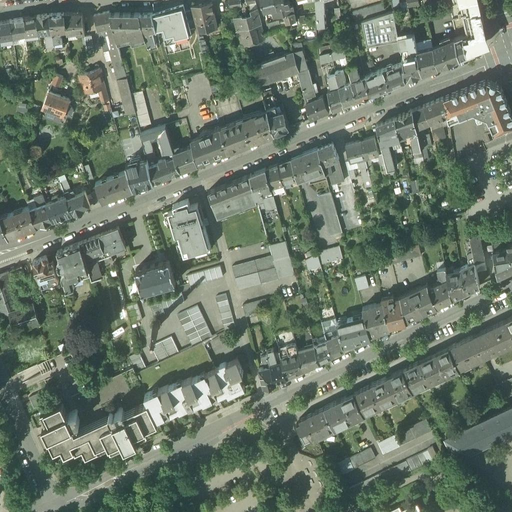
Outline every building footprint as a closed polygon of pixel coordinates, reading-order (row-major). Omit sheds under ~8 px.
[(231,0),(229,0),(231,10),(233,10),(233,8),(241,6),(240,0),(231,0)] [(274,18),(284,15),(282,7),(277,8),(275,0),(261,0),(264,12),(272,10),(274,18)] [(275,0),(277,8),(282,7),(286,6),(286,8),(291,7),(289,0),(285,0),(284,0),(275,0)] [(315,0),(316,1),(317,11),(318,25),(327,25),(325,0),(315,0)] [(395,0),(391,1),(393,11),(399,10),(397,0),(395,0)] [(456,37),(455,37),(459,59),(476,52),(475,48),(482,45),(480,35),(483,34),(481,24),(483,24),(484,23),(483,20),(484,20),(482,13),(481,10),(482,10),(479,0),(453,0),(454,3),(460,1),(462,13),(458,14),(459,18),(452,20),(456,37)] [(409,9),(408,6),(407,2),(399,4),(401,10),(409,9)] [(191,7),(194,20),(215,16),(212,3),(191,7)] [(383,3),(368,8),(371,18),(387,13),(383,3)] [(183,4),(153,15),(165,12),(182,7),(189,35),(191,34),(183,4)] [(293,7),(291,7),(286,8),(286,6),(282,7),(284,15),(286,22),(286,24),(290,23),(296,21),(293,7)] [(165,12),(153,15),(157,30),(162,29),(166,44),(190,38),(189,35),(182,7),(165,12)] [(355,23),(371,18),(368,8),(352,13),(355,23)] [(252,16),(247,18),(250,28),(261,25),(257,9),(250,11),(252,16)] [(362,21),(367,46),(392,41),(398,40),(398,37),(394,17),(393,11),(362,21)] [(94,16),(98,32),(102,31),(106,30),(107,30),(111,43),(117,41),(110,14),(109,12),(94,16)] [(65,34),(67,34),(64,14),(50,15),(54,44),(63,43),(62,37),(60,34),(62,32),(64,32),(65,34)] [(82,14),(64,14),(67,34),(67,35),(76,33),(77,36),(85,35),(82,14)] [(139,14),(110,14),(117,41),(130,37),(131,41),(145,37),(139,14)] [(152,14),(139,14),(145,37),(146,41),(148,47),(155,45),(152,34),(150,34),(150,32),(156,31),(152,14)] [(54,45),(54,44),(50,15),(37,16),(39,34),(45,33),(47,47),(54,45)] [(25,36),(39,34),(37,16),(23,19),(25,36)] [(194,20),(197,33),(202,33),(217,29),(215,16),(194,20)] [(237,31),(250,28),(247,18),(242,19),(242,17),(234,19),(237,31)] [(25,36),(23,19),(9,21),(12,39),(25,36)] [(0,40),(12,39),(9,21),(0,22),(0,40)] [(270,32),(281,29),(280,24),(279,21),(268,24),(270,32)] [(264,35),(261,25),(250,28),(237,31),(241,47),(263,42),(264,35)] [(344,27),(347,38),(352,37),(350,26),(344,27)] [(104,38),(108,51),(110,51),(112,50),(110,43),(111,43),(107,30),(106,30),(102,31),(104,38)] [(25,36),(26,43),(40,41),(39,34),(25,36)] [(401,59),(402,61),(406,80),(422,74),(417,52),(417,49),(415,43),(414,34),(398,37),(398,40),(400,49),(408,48),(410,57),(401,59)] [(85,37),(87,50),(93,49),(91,36),(85,37)] [(455,37),(440,43),(445,64),(459,59),(455,37)] [(12,39),(0,40),(0,47),(13,46),(12,39)] [(415,43),(417,49),(421,49),(433,46),(431,39),(415,43)] [(398,40),(392,41),(394,51),(400,49),(398,40)] [(112,61),(121,58),(118,45),(117,41),(111,43),(110,43),(112,50),(110,51),(110,52),(112,61)] [(200,43),(202,54),(208,53),(205,42),(204,42),(200,43)] [(332,45),(334,51),(342,49),(341,45),(340,42),(332,44),(332,45)] [(294,51),(299,70),(304,69),(308,68),(303,48),(302,43),(292,44),(294,51)] [(438,67),(445,64),(440,43),(433,46),(438,67)] [(320,48),(320,55),(331,52),(334,51),(332,45),(320,48)] [(422,51),(417,52),(422,74),(438,68),(438,67),(433,46),(421,49),(422,51)] [(344,49),(342,49),(334,51),(331,52),(333,60),(346,56),(344,49)] [(108,51),(103,53),(106,63),(112,61),(110,52),(110,51),(108,51)] [(252,66),(261,85),(273,80),(298,71),(300,71),(299,70),(294,51),(293,51),(286,54),(276,57),(270,59),(252,66)] [(321,63),(333,60),(331,52),(320,55),(321,63)] [(112,61),(117,80),(127,78),(121,58),(112,61)] [(402,61),(383,69),(390,86),(406,80),(402,61)] [(348,67),(352,80),(358,99),(370,94),(365,75),(361,77),(356,78),(356,76),(359,75),(359,74),(359,73),(356,64),(348,66),(348,67)] [(298,71),(306,102),(318,98),(317,96),(316,96),(308,68),(304,69),(299,70),(300,71),(298,71)] [(336,71),(336,72),(339,85),(346,104),(358,99),(352,80),(344,83),(344,80),(346,80),(346,79),(344,68),(336,71)] [(79,75),(84,94),(89,93),(97,91),(105,88),(104,83),(102,83),(100,77),(102,76),(100,69),(79,75)] [(383,69),(365,75),(370,94),(390,86),(383,69)] [(333,109),(346,104),(339,85),(336,72),(328,74),(331,85),(331,86),(332,86),(334,85),(335,87),(328,90),(333,109)] [(52,85),(59,88),(63,78),(56,75),(52,85)] [(117,80),(122,96),(131,94),(127,78),(117,80)] [(277,93),(273,80),(261,85),(260,85),(263,96),(273,94),(277,93)] [(487,117),(494,134),(511,126),(511,114),(500,85),(487,80),(444,97),(448,120),(449,121),(474,111),(477,113),(476,115),(478,120),(482,118),(484,115),(487,117)] [(109,102),(105,88),(97,91),(99,97),(101,104),(109,102)] [(91,100),(99,97),(97,91),(89,93),(91,100)] [(131,94),(133,100),(144,97),(143,91),(131,94)] [(42,109),(47,111),(44,118),(60,124),(63,117),(64,117),(64,116),(67,117),(71,116),(73,110),(71,108),(68,107),(70,100),(49,92),(42,109)] [(136,113),(131,94),(122,96),(127,115),(136,113)] [(263,96),(267,108),(276,105),(273,94),(263,96)] [(306,102),(311,118),(330,111),(323,95),(318,98),(306,102)] [(133,100),(134,105),(145,102),(144,97),(133,100)] [(444,97),(423,105),(430,122),(440,118),(443,120),(444,122),(448,120),(444,97)] [(134,105),(135,111),(147,108),(145,102),(134,105)] [(32,103),(33,110),(39,112),(41,107),(32,103)] [(110,104),(103,106),(105,112),(111,110),(110,104)] [(267,108),(267,109),(274,133),(289,127),(284,109),(278,111),(276,105),(267,108)] [(422,125),(430,122),(423,105),(413,109),(417,127),(422,125)] [(29,109),(18,107),(16,115),(27,117),(29,109)] [(135,111),(137,116),(148,113),(147,108),(135,111)] [(270,135),(274,133),(267,109),(262,111),(270,135)] [(421,147),(417,127),(413,109),(412,109),(399,115),(404,137),(407,136),(407,134),(411,133),(414,133),(414,135),(414,136),(412,136),(411,139),(414,151),(421,149),(420,147),(421,147)] [(258,139),(270,135),(262,111),(261,111),(244,116),(244,118),(251,142),(258,139)] [(137,116),(138,121),(150,119),(148,113),(137,116)] [(400,138),(404,137),(399,115),(395,116),(400,138)] [(400,138),(395,116),(395,117),(377,124),(384,153),(384,155),(388,170),(394,169),(387,141),(390,140),(391,144),(393,143),(394,146),(401,145),(400,138)] [(232,150),(251,142),(244,118),(226,125),(232,150)] [(138,121),(140,127),(151,124),(150,119),(138,121)] [(160,178),(181,170),(175,156),(173,148),(165,125),(141,133),(146,151),(147,151),(147,150),(153,149),(150,137),(159,134),(163,146),(166,156),(167,159),(160,161),(157,163),(157,162),(155,163),(160,178)] [(227,152),(232,150),(226,125),(221,127),(227,152)] [(417,127),(421,147),(427,145),(431,144),(429,133),(425,134),(423,127),(422,125),(417,127)] [(199,136),(197,137),(203,159),(209,156),(210,158),(227,152),(221,127),(212,131),(209,130),(207,130),(204,131),(201,133),(200,135),(199,136)] [(375,136),(361,140),(368,169),(370,175),(375,173),(372,163),(371,156),(378,154),(380,154),(375,136)] [(198,164),(210,158),(209,156),(203,159),(197,137),(191,139),(193,144),(198,164)] [(363,170),(368,169),(361,140),(346,144),(350,161),(350,162),(351,162),(358,160),(360,168),(362,170),(363,170)] [(318,147),(323,164),(335,160),(339,158),(333,141),(318,147)] [(179,145),(173,148),(175,156),(181,170),(198,164),(193,144),(181,148),(179,145)] [(401,145),(394,146),(395,153),(403,151),(401,145)] [(423,156),(424,160),(430,159),(427,145),(421,147),(420,147),(421,149),(422,149),(423,156)] [(318,147),(298,155),(305,179),(310,177),(309,175),(325,170),(323,164),(318,147)] [(148,158),(150,165),(155,163),(157,162),(153,149),(147,150),(147,151),(146,151),(148,158)] [(414,151),(415,158),(423,156),(422,149),(421,149),(414,151)] [(371,156),(372,163),(379,161),(379,157),(378,154),(371,156)] [(298,181),(305,179),(298,155),(291,158),(297,179),(298,181)] [(379,161),(382,172),(388,170),(384,155),(379,157),(379,161)] [(423,156),(415,158),(414,158),(415,164),(424,162),(424,160),(423,156)] [(148,158),(142,159),(145,171),(144,172),(147,185),(154,182),(154,181),(150,165),(148,158)] [(290,181),(297,179),(291,158),(278,163),(284,183),(290,181)] [(141,186),(147,185),(144,172),(145,171),(142,159),(126,164),(128,170),(133,189),(142,187),(141,186)] [(336,162),(335,160),(323,164),(325,170),(326,173),(329,185),(344,181),(339,162),(336,162)] [(354,166),(354,169),(360,168),(358,160),(351,162),(353,166),(354,166)] [(154,181),(160,178),(155,163),(150,165),(154,181)] [(278,163),(266,168),(271,188),(273,195),(276,194),(276,192),(286,190),(286,189),(284,183),(278,163)] [(89,164),(83,166),(87,180),(93,178),(89,164)] [(348,168),(351,179),(357,178),(354,169),(354,166),(353,166),(348,168)] [(250,174),(256,197),(264,195),(263,190),(271,188),(266,168),(250,174)] [(99,190),(103,201),(133,189),(128,170),(95,183),(98,190),(99,190)] [(363,170),(362,170),(361,173),(365,188),(372,186),(371,182),(370,175),(365,176),(363,170)] [(218,215),(257,199),(256,197),(250,174),(208,191),(218,215)] [(64,192),(69,190),(71,189),(67,179),(60,181),(64,192)] [(411,181),(413,193),(420,192),(417,180),(411,181)] [(258,204),(267,201),(274,199),(273,195),(271,188),(263,190),(264,195),(256,197),(257,199),(258,204)] [(67,198),(76,194),(74,189),(69,191),(69,190),(64,192),(66,195),(67,198)] [(91,193),(94,205),(103,201),(99,190),(98,190),(91,193)] [(76,194),(67,198),(73,213),(91,206),(85,191),(76,194)] [(319,196),(330,236),(341,233),(342,233),(331,192),(319,196)] [(38,206),(47,203),(43,194),(34,197),(34,198),(38,206)] [(53,221),(73,213),(67,198),(66,195),(59,198),(57,196),(52,198),(53,200),(47,203),(53,221)] [(30,207),(30,209),(38,206),(34,198),(27,201),(30,207)] [(188,199),(173,205),(174,210),(168,212),(175,236),(178,235),(184,256),(211,248),(198,203),(190,206),(188,199)] [(277,208),(274,199),(267,201),(270,209),(277,208)] [(37,227),(53,221),(47,203),(38,206),(30,209),(37,227)] [(8,238),(37,227),(30,209),(30,207),(1,219),(8,238)] [(0,239),(8,238),(1,219),(0,218),(0,217),(0,239)] [(436,220),(438,232),(446,230),(444,218),(436,220)] [(119,227),(102,234),(108,249),(110,253),(127,247),(119,227)] [(469,234),(473,251),(475,262),(484,260),(479,232),(469,234)] [(102,278),(96,261),(94,255),(108,249),(102,234),(80,243),(90,276),(92,282),(102,278)] [(272,256),(275,266),(291,262),(290,256),(286,241),(269,246),(272,256)] [(81,279),(90,276),(80,243),(57,252),(59,260),(58,262),(59,268),(63,270),(65,269),(66,272),(64,272),(62,275),(66,290),(75,287),(72,281),(80,278),(81,279)] [(419,245),(407,249),(409,259),(421,256),(419,245)] [(493,251),(498,277),(511,270),(511,245),(508,246),(508,249),(493,251)] [(318,257),(321,265),(343,258),(339,247),(334,249),(318,253),(318,257)] [(110,253),(108,249),(94,255),(96,261),(111,256),(110,253)] [(392,264),(409,259),(407,249),(389,254),(392,264)] [(469,264),(466,266),(470,290),(479,286),(477,272),(475,262),(473,251),(467,253),(469,264)] [(232,267),(235,278),(275,267),(275,266),(272,256),(232,267)] [(41,287),(42,290),(54,286),(53,283),(58,281),(53,265),(49,266),(49,263),(47,257),(46,257),(33,262),(34,264),(41,287)] [(306,264),(308,269),(321,265),(318,257),(305,260),(306,264)] [(136,270),(142,293),(176,283),(169,260),(136,270)] [(485,260),(484,260),(475,262),(477,272),(487,270),(485,260)] [(291,262),(275,266),(275,267),(278,279),(295,275),(291,262)] [(41,287),(34,264),(23,267),(22,266),(0,274),(0,340),(0,341),(22,331),(8,300),(41,287)] [(220,266),(215,268),(218,279),(223,277),(220,266)] [(465,293),(470,290),(466,266),(461,268),(461,269),(465,293)] [(278,279),(275,267),(235,278),(239,290),(278,279)] [(437,306),(452,299),(447,274),(446,272),(445,267),(445,268),(438,269),(437,269),(439,277),(441,279),(442,279),(442,281),(440,282),(429,287),(436,303),(437,306)] [(215,268),(209,270),(212,280),(218,279),(215,268)] [(452,299),(465,293),(461,269),(454,270),(454,273),(447,274),(452,299)] [(209,270),(204,271),(206,282),(212,280),(209,270)] [(204,271),(198,273),(201,283),(206,282),(204,271)] [(198,273),(193,274),(195,285),(201,283),(198,273)] [(193,274),(187,276),(189,284),(190,286),(195,285),(193,274)] [(355,279),(358,290),(369,287),(366,276),(355,279)] [(72,281),(75,287),(83,285),(81,279),(80,278),(72,281)] [(427,283),(416,289),(422,313),(425,312),(423,309),(436,303),(429,287),(428,283),(427,283)] [(179,287),(180,292),(181,292),(191,289),(190,286),(189,284),(179,287)] [(419,315),(422,313),(416,289),(400,296),(403,307),(405,317),(418,311),(419,315)] [(171,295),(172,300),(183,297),(181,292),(180,292),(171,295)] [(216,297),(217,303),(228,300),(226,294),(216,297)] [(171,295),(165,297),(168,308),(174,306),(172,300),(171,295)] [(389,326),(398,324),(396,316),(398,315),(393,298),(394,298),(393,295),(382,298),(383,302),(389,326)] [(400,296),(394,298),(393,298),(398,315),(396,316),(398,324),(400,324),(400,323),(406,322),(406,321),(405,317),(403,307),(400,296)] [(163,309),(168,308),(165,297),(160,298),(161,304),(163,309)] [(184,303),(183,297),(172,300),(174,306),(184,303)] [(149,301),(151,307),(161,304),(160,298),(149,301)] [(243,305),(246,317),(269,311),(266,299),(243,305)] [(217,303),(219,308),(229,305),(228,300),(217,303)] [(383,302),(376,304),(383,331),(389,329),(390,329),(389,326),(383,302)] [(425,312),(437,306),(436,303),(423,309),(425,312)] [(126,308),(128,313),(139,310),(137,304),(126,308)] [(151,307),(152,312),(163,309),(161,304),(151,307)] [(370,334),(383,331),(376,304),(363,308),(365,314),(370,334)] [(219,308),(220,314),(231,311),(229,305),(219,308)] [(187,311),(190,316),(200,311),(197,306),(187,311)] [(164,315),(163,309),(152,312),(154,318),(164,315)] [(128,313),(129,319),(141,316),(139,310),(128,313)] [(190,316),(187,311),(178,315),(180,321),(190,316)] [(190,316),(192,321),(202,316),(200,311),(190,316)] [(220,314),(222,319),(232,317),(231,311),(220,314)] [(406,321),(419,315),(418,311),(405,317),(406,321)] [(365,314),(337,322),(343,345),(371,338),(370,334),(365,314)] [(129,319),(131,325),(142,321),(141,316),(129,319)] [(192,321),(190,316),(180,321),(182,326),(192,321)] [(192,321),(195,326),(205,322),(202,316),(192,321)] [(222,319),(223,325),(234,322),(232,317),(222,319)] [(321,322),(327,341),(328,340),(332,356),(344,350),(345,350),(344,350),(345,350),(343,345),(337,322),(336,318),(321,322)] [(152,328),(156,330),(159,329),(161,326),(160,322),(157,320),(153,321),(151,324),(152,328)] [(504,345),(511,340),(511,333),(506,320),(473,336),(482,355),(493,350),(495,352),(505,347),(504,345)] [(195,326),(192,321),(182,326),(185,331),(195,326)] [(195,326),(197,331),(207,327),(205,322),(195,326)] [(223,325),(225,330),(235,328),(234,322),(223,325)] [(197,331),(195,326),(185,331),(187,336),(197,331)] [(197,331),(200,337),(210,332),(207,327),(197,331)] [(200,337),(197,331),(187,336),(190,341),(200,337)] [(200,337),(202,342),(212,337),(210,332),(200,337)] [(483,357),(482,355),(473,336),(449,347),(459,369),(483,357)] [(171,337),(161,342),(169,358),(179,353),(171,337)] [(202,342),(200,337),(190,341),(192,347),(202,342)] [(313,339),(314,345),(319,362),(332,356),(328,340),(327,341),(325,341),(324,338),(318,340),(317,338),(313,339)] [(159,362),(169,358),(161,342),(151,347),(159,362)] [(280,351),(282,360),(287,378),(303,370),(297,350),(296,343),(287,345),(288,349),(280,351)] [(314,345),(297,350),(303,370),(319,362),(314,345)] [(437,380),(459,369),(449,347),(426,358),(437,380)] [(267,350),(268,354),(276,383),(280,382),(280,381),(279,380),(287,378),(282,360),(277,361),(275,352),(274,349),(267,350)] [(139,353),(129,358),(136,373),(146,369),(139,353)] [(276,383),(268,354),(261,356),(264,367),(259,368),(264,386),(276,383)] [(221,366),(216,368),(227,393),(232,390),(234,393),(246,387),(239,374),(243,371),(237,358),(226,363),(226,361),(220,364),(221,366)] [(429,383),(437,380),(426,358),(419,362),(429,383)] [(48,362),(19,373),(24,388),(32,385),(30,379),(52,371),(48,362)] [(413,391),(429,383),(419,362),(403,369),(413,391)] [(218,397),(227,393),(216,368),(207,372),(207,371),(206,372),(207,375),(204,376),(202,373),(193,377),(204,400),(204,402),(213,398),(214,400),(219,398),(218,397)] [(397,399),(413,391),(403,369),(386,377),(397,399)] [(195,405),(204,400),(193,377),(192,376),(184,380),(183,379),(182,380),(184,383),(180,384),(178,381),(169,385),(180,408),(181,410),(189,406),(191,408),(195,406),(195,405)] [(381,407),(397,399),(386,377),(370,385),(381,407)] [(511,378),(497,386),(502,397),(511,392),(511,378)] [(171,413),(180,408),(169,385),(168,384),(160,388),(159,387),(159,388),(160,391),(156,392),(154,389),(145,393),(148,400),(157,417),(157,418),(166,413),(167,416),(172,414),(171,413)] [(364,414),(381,407),(370,385),(354,393),(364,414)] [(29,398),(34,409),(45,404),(40,393),(29,398)] [(356,418),(364,414),(354,393),(346,397),(356,418)] [(335,428),(356,418),(346,397),(324,407),(335,428)] [(145,423),(157,417),(148,400),(125,411),(123,408),(123,407),(123,406),(121,406),(120,407),(114,410),(113,409),(111,409),(110,411),(110,412),(112,417),(77,434),(73,426),(79,423),(80,422),(80,420),(77,414),(78,413),(78,411),(77,410),(75,410),(67,414),(62,402),(45,410),(50,421),(46,423),(58,448),(62,446),(65,453),(75,448),(76,451),(83,448),(85,451),(108,440),(110,444),(122,438),(123,442),(124,442),(137,436),(135,432),(147,426),(145,423)] [(456,458),(511,431),(511,405),(446,437),(456,458)] [(316,437),(335,428),(324,407),(306,415),(316,437)] [(41,411),(46,423),(50,421),(45,410),(41,411)] [(312,439),(316,437),(306,415),(299,419),(301,421),(297,423),(305,440),(311,437),(312,439)] [(158,421),(157,418),(157,417),(145,423),(147,426),(158,421)] [(426,419),(421,422),(426,433),(432,430),(426,419)] [(421,422),(416,424),(421,436),(426,433),(421,422)] [(55,450),(58,448),(46,423),(43,425),(55,450)] [(416,424),(410,427),(411,427),(416,438),(421,436),(416,424)] [(148,430),(147,426),(135,432),(137,436),(148,430)] [(411,427),(405,430),(410,441),(416,438),(411,427)] [(405,430),(400,433),(405,444),(410,441),(405,430)] [(400,433),(394,435),(400,446),(405,444),(400,433)] [(394,449),(400,446),(394,435),(389,438),(394,449)] [(138,439),(137,436),(124,442),(125,445),(138,439)] [(111,448),(123,442),(122,438),(110,444),(111,448)] [(389,451),(394,449),(389,438),(384,441),(389,451)] [(86,455),(110,444),(108,440),(85,451),(86,455)] [(383,454),(389,451),(384,441),(378,443),(383,454)] [(433,447),(427,449),(428,450),(432,459),(437,456),(433,447)] [(370,448),(365,450),(370,461),(375,458),(370,448)] [(365,450),(360,453),(365,463),(370,461),(365,450)] [(428,450),(422,453),(427,463),(433,460),(432,459),(428,450)] [(360,453),(354,456),(359,466),(365,463),(360,453)] [(422,465),(427,463),(422,453),(417,455),(422,465)] [(416,468),(422,465),(417,455),(412,458),(416,468)] [(354,456),(349,458),(354,469),(359,466),(354,456)] [(354,469),(349,458),(343,461),(348,472),(354,469)] [(411,471),(416,468),(412,458),(406,460),(406,461),(411,471)] [(343,474),(348,472),(343,461),(338,463),(343,474)] [(412,471),(411,471),(406,461),(401,463),(406,474),(412,471)] [(338,477),(343,474),(338,463),(333,466),(338,477)] [(401,477),(406,474),(401,463),(396,466),(401,477)] [(395,479),(401,477),(396,466),(390,468),(395,479)] [(390,482),(395,479),(390,468),(385,471),(390,482)] [(385,484),(390,482),(385,471),(379,474),(385,484)] [(379,487),(385,484),(379,474),(374,476),(379,487)] [(374,490),(379,487),(374,476),(369,479),(374,490)] [(368,492),(374,490),(369,479),(363,481),(363,482),(368,492)] [(368,493),(368,492),(363,482),(358,484),(358,485),(363,495),(368,493)] [(363,495),(358,485),(353,487),(358,498),(363,495)] [(352,501),(358,498),(353,487),(347,490),(352,501)] [(421,511),(422,511),(421,509),(420,509),(417,503),(418,503),(417,501),(415,502),(402,508),(401,508),(400,506),(399,504),(397,505),(398,505),(385,511),(382,511),(421,511)]
